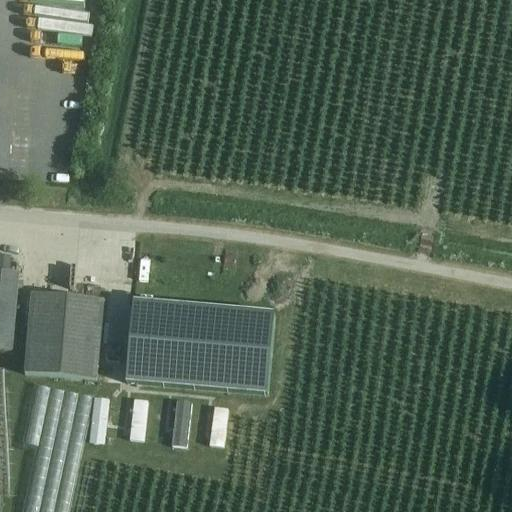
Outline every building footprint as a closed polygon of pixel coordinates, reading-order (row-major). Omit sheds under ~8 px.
[(0,90),(0,172),(8,173),(13,91),(0,90)] [(0,353),(12,355),(19,279),(0,276),(0,353)] [(139,277),(138,297),(200,301),(201,280),(139,277)] [(25,377),(98,384),(105,304),(33,297),(25,377)] [(267,398),(274,318),(133,305),(126,385),(267,398)] [(105,388),(24,383),(22,417),(103,422),(105,388)]
